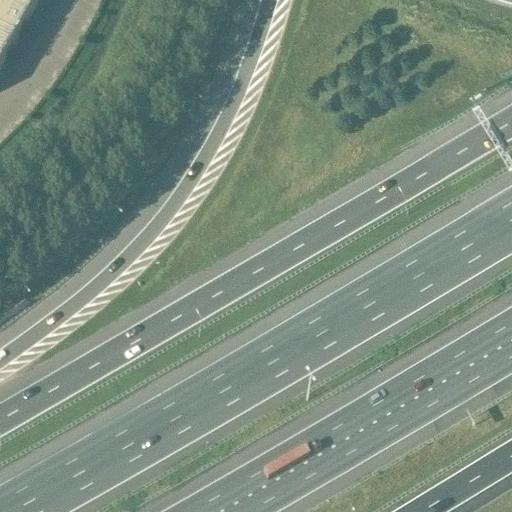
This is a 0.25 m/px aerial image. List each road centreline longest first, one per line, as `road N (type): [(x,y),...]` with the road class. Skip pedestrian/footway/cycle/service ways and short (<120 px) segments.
road 1 (motorway): [(511,120),(0,421)]
road 2 (motorway): [(511,217),(9,511)]
road 3 (motorway): [(268,0),(222,129),(185,192),(68,318),(0,366)]
road 4 (motorway): [(225,511),(511,341)]
